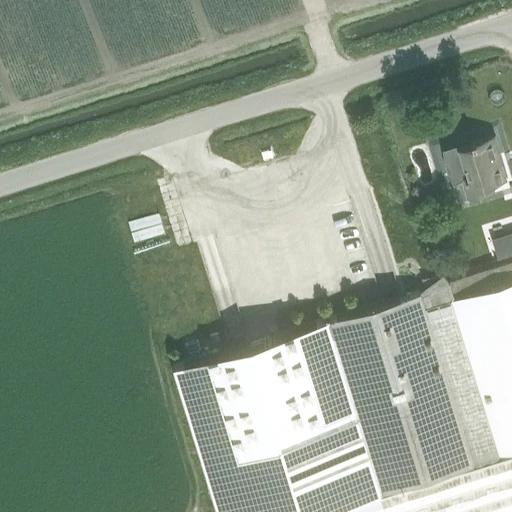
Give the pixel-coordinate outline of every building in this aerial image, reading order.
[(462,143),(442,149),(446,167),(453,184),(462,178),(467,196),(493,188),(491,181),(505,177),(502,165),(499,166),(490,136),(476,141),(475,139),(471,140),(472,145),(463,147),(462,143)] [(511,232),(492,239),(498,258),(511,253),(511,232)] [(443,271),(418,289),(471,464),(511,451),(511,260),(450,280),(443,271)] [(418,289),(325,317),(377,492),(471,464),(418,289)] [(229,347),(173,364),(195,435),(218,511),(311,511),(377,492),(325,317),(249,341),(229,347)] [(511,511),(511,451),(471,464),(377,492),(383,511),(511,511)] [(383,511),(377,492),(311,511),(383,511)]
